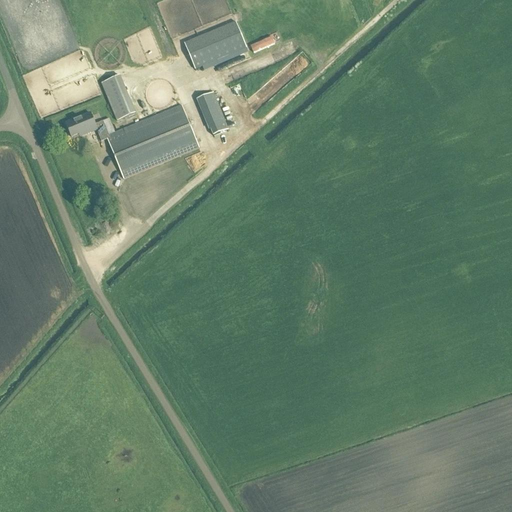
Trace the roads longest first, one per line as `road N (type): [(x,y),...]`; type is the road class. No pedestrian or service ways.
road 1 (residential): [(229,511),(90,281),(20,118)]
road 2 (track): [(397,0),(90,281)]
